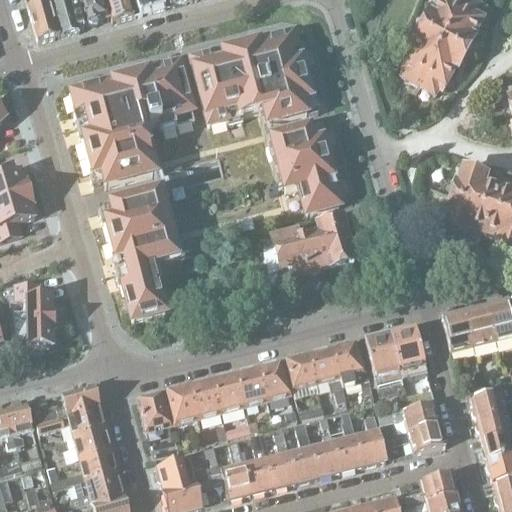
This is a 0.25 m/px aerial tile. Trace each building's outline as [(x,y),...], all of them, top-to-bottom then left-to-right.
[(38,0),(41,9),(27,13),(37,47),(59,41),(49,7),(51,6),(49,0),(38,0)] [(51,6),(50,7),(60,41),(79,36),(78,34),(83,32),(82,30),(73,0),(59,0),(61,4),(51,6)] [(76,0),(84,29),(88,28),(90,30),(96,28),(98,26),(108,22),(101,0),(76,0)] [(103,0),(110,22),(111,27),(127,22),(133,21),(127,0),(103,0)] [(165,12),(161,0),(134,0),(140,19),(165,12)] [(165,0),(169,11),(192,5),(190,0),(165,0)] [(429,17),(420,32),(443,45),(468,1),(466,0),(440,0),(431,18),(429,17)] [(485,10),(468,1),(443,45),(465,58),(474,43),(473,42),(483,23),(482,23),(484,19),(481,17),(485,10)] [(400,81),(417,90),(443,45),(420,32),(411,48),(413,49),(402,68),(403,68),(401,72),(404,74),(400,81)] [(83,146),(92,179),(89,179),(102,230),(105,229),(114,262),(111,263),(118,292),(122,291),(131,326),(164,317),(152,269),(176,262),(174,255),(338,212),(335,198),(338,197),(334,181),(330,182),(321,149),(325,148),(312,101),(309,102),(300,69),(304,68),(299,53),(296,54),(292,40),(271,46),(270,42),(254,46),(255,50),(223,58),(222,54),(208,58),(209,62),(160,75),(159,71),(144,75),(145,79),(114,87),(113,83),(97,88),(98,91),(71,99),(75,116),(72,117),(80,147),(83,146)] [(465,58),(443,45),(417,90),(434,100),(438,93),(441,95),(443,91),(444,92),(455,73),(456,74),(465,58)] [(0,171),(0,208),(29,200),(25,188),(23,188),(20,177),(3,182),(0,171)] [(455,186),(451,200),(490,214),(498,190),(484,185),(486,180),(462,171),(457,187),(455,186)] [(511,221),(511,194),(498,190),(490,214),(511,221)] [(0,246),(20,240),(17,228),(34,223),(30,212),(32,212),(29,200),(0,208),(0,246)] [(451,200),(446,214),(447,214),(442,230),(466,238),(468,233),(482,238),(490,214),(451,200)] [(511,221),(490,214),(482,238),(496,242),(494,248),(511,253),(511,221)] [(318,230),(321,240),(314,242),(323,275),(353,267),(341,224),(321,229),(318,230)] [(321,240),(318,230),(261,245),(264,256),(275,253),(277,263),(281,276),(284,286),(323,275),(314,242),(321,240)] [(38,290),(14,291),(14,305),(26,305),(27,351),(52,351),(51,336),(53,336),(52,318),(51,318),(51,303),(39,303),(38,290)] [(495,314),(486,316),(494,348),(496,356),(497,356),(511,352),(511,324),(509,311),(506,311),(502,308),(497,309),(495,314)] [(466,321),(464,322),(472,354),(494,348),(486,316),(477,319),(473,315),(468,317),(466,321)] [(444,327),(442,327),(450,359),(472,354),(464,322),(455,324),(451,321),(446,322),(444,327)] [(401,338),(390,341),(399,378),(409,376),(411,384),(426,380),(415,334),(412,335),(408,332),(403,333),(401,338)] [(367,346),(364,347),(376,393),(392,389),(401,386),(399,378),(390,341),(378,344),(374,341),(369,342),(367,346)] [(354,347),(331,354),(339,383),(341,393),(368,386),(365,376),(362,377),(354,347)] [(319,357),(307,360),(315,390),(328,386),(332,400),(335,399),(338,409),(345,407),(341,393),(339,383),(331,354),(319,357)] [(307,360),(284,366),(292,396),(315,390),(307,360)] [(261,372),(257,373),(266,408),(291,402),(282,367),(273,369),(269,368),(263,370),(261,372)] [(238,378),(234,379),(243,414),(266,408),(257,373),(250,375),(246,374),(241,375),(238,378)] [(214,384),(211,385),(220,420),(243,414),(234,379),(227,381),(223,380),(217,381),(214,384)] [(191,390),(188,391),(197,426),(220,420),(211,385),(203,387),(199,386),(193,387),(191,390)] [(499,395),(469,403),(475,424),(505,416),(503,407),(511,404),(511,387),(505,389),(498,391),(499,395)] [(65,413),(33,422),(36,432),(68,423),(98,414),(99,413),(93,391),(76,396),(73,395),(68,396),(65,399),(61,400),(65,413)] [(167,396),(164,396),(173,432),(197,426),(188,391),(180,392),(175,392),(170,393),(167,396)] [(405,403),(409,415),(434,409),(430,396),(405,403)] [(139,403),(136,404),(141,424),(140,427),(142,433),(144,435),(145,438),(161,433),(171,431),(161,397),(151,400),(148,399),(141,401),(139,403)] [(25,407),(5,412),(15,452),(24,449),(22,443),(20,443),(19,439),(33,435),(25,407)] [(404,425),(407,437),(407,438),(439,430),(434,409),(409,415),(377,423),(379,432),(404,425)] [(297,416),(300,426),(323,420),(321,410),(297,416)] [(5,412),(0,413),(0,443),(6,442),(7,446),(5,447),(7,454),(15,452),(5,412)] [(68,423),(36,432),(38,440),(70,431),(73,444),(103,435),(103,434),(104,430),(103,425),(100,423),(98,414),(68,423)] [(296,426),(293,416),(283,418),(286,429),(296,426)] [(505,416),(475,424),(480,445),(511,437),(511,428),(508,429),(505,416)] [(346,445),(333,448),(340,477),(362,472),(354,443),(348,417),(340,419),(343,429),(342,429),(343,437),(346,445)] [(368,439),(354,443),(362,472),(385,466),(377,437),(376,437),(372,421),(364,423),(368,439)] [(321,435),(328,433),(326,422),(318,424),(321,435)] [(258,436),(255,427),(247,429),(250,438),(258,436)] [(300,457),(288,460),(295,489),(318,483),(310,454),(304,428),(293,431),(300,457)] [(247,429),(224,436),(227,445),(250,438),(247,429)] [(445,451),(439,430),(407,438),(407,437),(386,443),(388,451),(409,446),(412,459),(445,451)] [(224,434),(216,436),(219,447),(226,445),(227,445),(224,436),(224,434)] [(280,462),(265,465),(273,495),(295,489),(288,460),(281,434),(273,436),(279,458),(280,462)] [(103,435),(73,444),(76,453),(79,466),(80,466),(110,457),(109,455),(110,452),(109,446),(106,444),(103,435)] [(511,437),(480,445),(486,467),(511,459),(511,437)] [(257,467),(243,471),(250,500),(273,495),(265,465),(259,439),(251,441),(257,467)] [(324,450),(310,454),(318,483),(340,477),(333,448),(330,439),(321,442),(324,450)] [(193,442),(196,452),(204,451),(201,440),(193,442)] [(233,474),(220,477),(228,506),(250,500),(243,471),(236,446),(227,448),(233,474)] [(177,459),(174,447),(149,453),(152,466),(177,459)] [(214,460),(212,452),(200,455),(202,464),(214,460)] [(83,479),(50,488),(52,497),(72,491),(86,488),(116,479),(113,470),(114,467),(113,462),(110,459),(110,457),(80,466),(79,466),(83,479)] [(511,459),(486,467),(491,488),(511,482),(511,459)] [(41,471),(39,462),(19,468),(21,476),(41,471)] [(156,474),(155,476),(157,485),(160,487),(163,496),(194,488),(209,484),(208,480),(219,477),(217,470),(206,473),(191,477),(188,463),(156,472),(156,474)] [(19,468),(0,473),(0,476),(2,481),(21,476),(19,468)] [(194,488),(163,496),(165,506),(163,509),(164,511),(200,511),(197,496),(211,492),(211,491),(222,488),(219,477),(208,480),(209,484),(194,488)] [(403,511),(405,511),(424,507),(457,499),(452,478),(419,486),(422,498),(402,503),(403,511)] [(76,504),(69,506),(70,511),(80,511),(92,509),(121,500),(119,492),(120,488),(119,483),(116,481),(116,479),(86,488),(72,491),(76,504)] [(511,486),(492,491),(497,511),(500,511),(511,509),(511,486)] [(6,487),(0,488),(0,494),(2,501),(4,508),(12,506),(10,499),(6,487)] [(28,497),(24,498),(28,511),(52,511),(50,503),(37,507),(34,496),(28,497)] [(460,511),(457,499),(424,507),(405,511),(460,511)] [(80,511),(126,511),(123,500),(121,500),(92,509),(80,511)]
